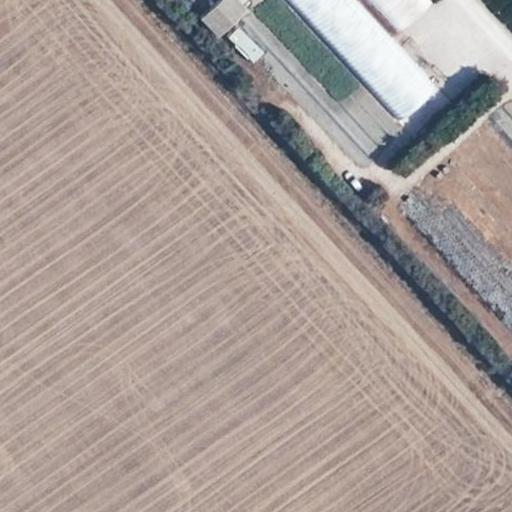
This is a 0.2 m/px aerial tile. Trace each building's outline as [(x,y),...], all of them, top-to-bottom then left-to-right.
[(231,0),(211,0),(193,17),(210,36),(240,8),(231,0)] [(360,0),(289,0),(382,103),(366,117),(368,120),(343,142),(358,159),(396,125),(393,121),(436,83),(360,0)] [(369,0),(392,27),(425,0),(369,0)] [(237,22),(226,33),(249,57),(261,46),(237,22)] [(511,136),(511,98),(493,116),(511,136)]
